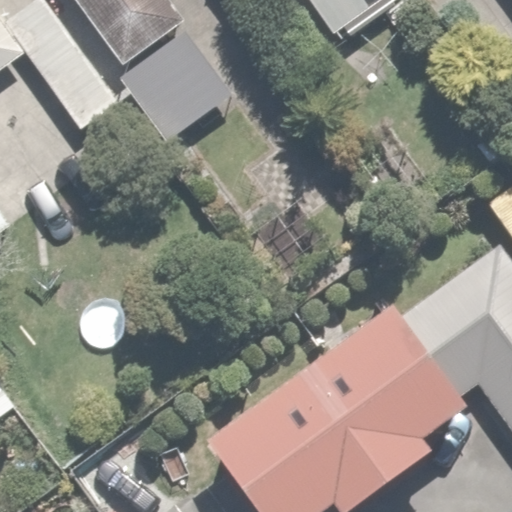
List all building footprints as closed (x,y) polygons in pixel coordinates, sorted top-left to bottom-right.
[(0,66),(16,54),(73,130),(118,97),(45,0),(20,0),(0,15),(0,66)] [(182,12),(173,0),(73,0),(115,59),(182,12)] [(303,0),(322,28),(362,0),(303,0)] [(0,227),(9,222),(0,209),(0,227)] [(511,511),(511,252),(219,449),(261,511),(286,511),(481,382),(511,428),(511,510),(509,511),(511,511)]
